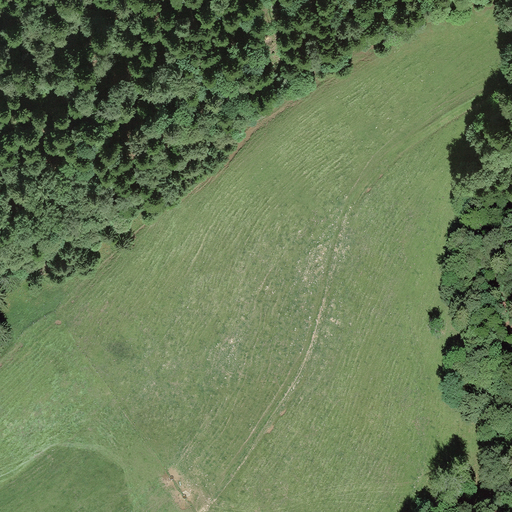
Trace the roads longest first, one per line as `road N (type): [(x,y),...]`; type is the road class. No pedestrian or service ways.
road 1 (track): [(203,511),(303,369),(335,247),(375,173),(430,129),(511,85)]
road 2 (track): [(206,0),(56,88),(0,137)]
